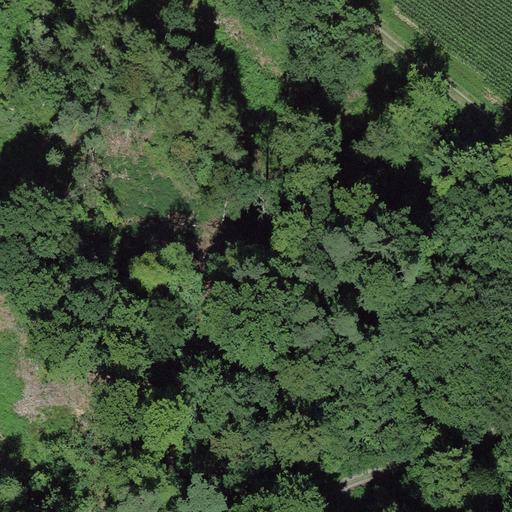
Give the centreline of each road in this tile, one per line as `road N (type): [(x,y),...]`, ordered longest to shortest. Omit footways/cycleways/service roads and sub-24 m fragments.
road 1 (track): [(278,511),(511,432)]
road 2 (track): [(511,149),(326,0)]
